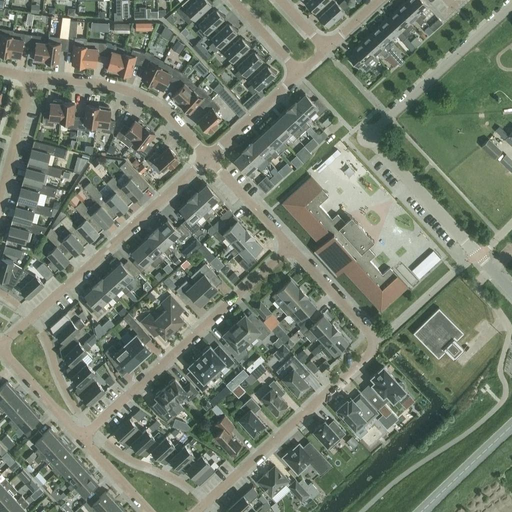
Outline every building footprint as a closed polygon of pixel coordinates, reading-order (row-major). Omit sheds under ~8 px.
[(189,23),(194,18),(208,6),(213,1),(212,1),(210,0),(185,0),(181,4),(189,12),(184,17),(189,23)] [(307,0),(309,2),(308,3),(309,5),(308,6),(313,12),(312,12),(313,13),(318,8),(326,0),(307,0)] [(334,0),(326,0),(318,8),(322,13),(320,14),(322,16),(321,17),(322,19),(321,20),(326,26),(325,26),(326,27),(333,20),(335,22),(341,17),(339,15),(349,5),(344,0),(343,0),(339,4),(334,0)] [(422,19),(423,19),(426,15),(422,12),(428,6),(422,0),(409,0),(407,2),(422,19)] [(422,19),(407,2),(405,5),(403,4),(397,9),(410,23),(414,19),(420,24),(424,20),(423,19),(422,19)] [(202,37),(207,32),(220,20),(226,15),(225,15),(219,10),(218,11),(216,10),(215,11),(213,9),(212,11),(208,6),(194,18),(202,26),(196,31),(202,37)] [(392,16),(390,18),(406,37),(411,33),(409,31),(414,26),(410,23),(397,9),(391,14),(392,16)] [(122,20),(122,12),(116,12),(114,12),(114,16),(116,16),(116,20),(122,20)] [(380,25),(392,39),(397,35),(402,41),(406,37),(390,18),(387,21),(386,20),(380,25)] [(438,18),(429,26),(433,30),(442,22),(438,18)] [(218,48),(233,34),(238,30),(238,29),(232,24),(231,25),(229,24),(228,25),(226,23),(224,25),(220,20),(207,32),(215,41),(209,45),(215,51),(218,48)] [(54,21),(52,33),(65,34),(67,23),(54,21)] [(372,35),(389,53),(393,49),(387,43),(392,39),(380,25),(374,31),(375,32),(372,35)] [(182,33),(190,43),(198,37),(190,26),(182,33)] [(424,30),(428,35),(433,31),(428,26),(424,30)] [(6,29),(0,27),(0,52),(8,54),(11,37),(12,37),(12,36),(5,35),(6,29)] [(8,54),(8,56),(18,58),(18,55),(20,56),(22,45),(29,46),(31,34),(19,32),(18,38),(12,37),(11,37),(8,54)] [(46,62),(46,60),(48,42),(41,41),(42,36),(31,34),(29,46),(35,47),(34,58),(36,58),(35,61),(46,62)] [(233,34),(218,48),(225,57),(228,55),(233,60),(246,48),(251,44),(251,43),(250,43),(244,38),(243,39),(242,38),(241,39),(239,37),(237,39),(233,34)] [(46,60),(58,62),(59,49),(66,50),(67,38),(49,35),(48,41),(48,42),(46,60)] [(362,41),(374,55),(379,51),(384,57),(389,53),(372,35),(369,37),(368,36),(362,41)] [(72,63),(84,64),(85,46),(86,46),(86,38),(68,36),(67,38),(66,50),(73,50),(72,63)] [(104,54),(106,42),(93,41),(93,47),(86,46),(85,46),(84,64),(83,66),(94,67),(94,64),(96,64),(97,53),(104,54)] [(374,55),(362,41),(356,47),(357,48),(354,51),(355,52),(349,57),(358,67),(360,65),(365,71),(378,59),(374,55)] [(411,41),(406,45),(411,50),(415,47),(414,45),(411,41)] [(123,53),(117,51),(118,46),(106,42),(104,54),(110,56),(107,67),(109,67),(108,70),(118,73),(119,71),(118,71),(123,53)] [(192,48),(196,54),(203,50),(199,43),(192,48)] [(123,52),(123,53),(118,71),(119,71),(130,74),(134,61),(140,63),(145,52),(132,48),(130,54),(123,52)] [(240,79),(246,74),(259,62),(264,58),(264,57),(263,57),(257,52),(256,53),(255,52),(253,53),(252,51),(250,53),(246,48),(233,60),(240,69),(235,74),(240,79)] [(145,52),(140,63),(147,66),(141,78),(152,83),(152,84),(160,67),(162,62),(163,61),(156,58),(153,56),(154,54),(146,50),(145,52)] [(181,68),(188,55),(181,52),(180,54),(171,50),(165,61),(181,68)] [(398,63),(393,58),(392,57),(388,61),(394,67),(398,63)] [(152,84),(152,83),(151,85),(160,90),(161,87),(163,88),(168,78),(175,82),(182,71),(169,65),(162,62),(160,67),(152,84)] [(259,62),(246,74),(253,83),(248,88),(253,93),(264,84),(266,86),(271,81),(269,79),(277,72),(276,71),(270,66),(269,67),(268,66),(266,67),(264,65),(263,67),(259,62)] [(206,70),(201,74),(207,81),(212,76),(206,70)] [(182,71),(175,82),(180,87),(172,95),(174,96),(172,98),(180,105),(181,104),(194,89),(197,86),(192,81),(182,71)] [(198,85),(197,86),(194,89),(181,104),(189,112),(198,102),(203,107),(212,98),(203,90),(198,85)] [(231,95),(223,87),(217,93),(224,100),(225,100),(231,95)] [(264,94),(259,88),(253,93),(252,95),(257,101),(264,94)] [(296,102),(309,115),(314,110),(319,115),(327,108),(318,98),(313,102),(305,93),(296,102)] [(212,98),(203,107),(208,111),(198,120),(206,129),(208,128),(210,130),(217,123),(215,121),(220,116),(216,111),(220,107),(212,98)] [(61,121),(63,100),(53,99),(52,102),(50,101),(49,112),(43,112),(42,124),(53,125),(54,119),(60,119),(60,121),(61,121)] [(77,129),(79,117),(73,116),(74,103),(63,102),(63,100),(61,121),(68,121),(67,127),(77,129)] [(287,110),(300,124),(305,129),(309,125),(304,120),(309,115),(296,102),(287,110)] [(89,124),(96,125),(99,104),(98,106),(87,105),(85,118),(79,117),(77,129),(81,129),(88,130),(89,124)] [(99,104),(96,125),(96,124),(103,125),(102,131),(113,133),(115,121),(109,120),(110,109),(108,109),(109,106),(99,104)] [(32,116),(37,118),(41,110),(32,107),(31,111),(34,112),(32,116)] [(280,119),(296,137),(301,134),(295,128),(300,124),(287,110),(281,115),(282,117),(280,119)] [(133,141),(146,124),(139,118),(137,120),(135,119),(128,128),(124,124),(115,135),(129,146),(133,141)] [(269,126),(282,140),(287,135),(292,141),(296,137),(280,119),(277,122),(276,121),(269,126)] [(146,124),(133,141),(139,145),(135,150),(144,157),(151,147),(146,144),(155,133),(145,126),(147,124),(146,124)] [(265,133),(262,136),(279,154),(283,150),(287,146),(282,140),(269,126),(264,132),(265,133)] [(319,143),(323,139),(321,137),(319,135),(316,132),(312,136),(313,137),(319,143)] [(274,158),(279,154),(262,136),(259,138),(258,137),(252,143),(264,156),(269,152),(274,158)] [(309,151),(310,152),(319,143),(313,137),(304,146),(309,151)] [(34,140),(28,159),(46,164),(50,153),(65,157),(67,149),(34,140)] [(495,158),(500,152),(487,140),(482,146),(495,158)] [(252,143),(243,151),(256,164),(260,160),(266,166),(270,162),(264,156),(252,143)] [(303,162),(311,154),(303,145),(294,153),(297,156),(299,158),(303,162)] [(177,156),(169,147),(159,156),(155,151),(146,159),(153,168),(158,163),(163,169),(168,164),(170,166),(178,159),(176,157),(177,156)] [(256,164),(243,151),(234,159),(251,178),(255,174),(250,169),(256,164)] [(511,161),(505,155),(499,160),(511,171),(511,161)] [(297,168),(303,162),(299,158),(297,156),(291,161),(293,163),(295,165),(297,168)] [(96,158),(91,162),(97,168),(102,164),(96,158)] [(25,171),(23,179),(41,184),(41,183),(44,172),(60,177),(62,169),(46,164),(28,159),(28,160),(30,160),(27,172),(25,171)] [(135,159),(131,163),(134,166),(135,167),(139,163),(135,159)] [(130,178),(121,185),(121,186),(134,199),(140,194),(138,193),(147,184),(125,160),(119,166),(130,178)] [(136,168),(140,173),(141,173),(147,168),(142,163),(136,168)] [(283,167),(288,172),(292,168),(288,164),(287,163),(282,166),(283,167)] [(274,177),(278,181),(283,176),(279,172),(278,171),(273,175),(274,177)] [(263,191),(265,193),(274,184),(270,180),(269,179),(265,175),(257,184),(261,188),(263,191)] [(113,189),(104,197),(119,213),(125,208),(124,206),(127,203),(132,198),(134,200),(134,199),(121,186),(121,185),(112,176),(106,182),(113,189)] [(313,236),(320,244),(316,248),(338,272),(342,269),(349,276),(370,299),(374,296),(384,307),(407,286),(389,267),(382,273),(369,259),(375,254),(367,245),(367,246),(364,243),(368,239),(365,236),(367,235),(362,228),(356,223),(354,224),(351,221),(347,225),(345,222),(337,213),(331,218),(319,204),(328,195),(311,176),(283,201),(294,212),(292,213),(313,236)] [(41,184),(23,179),(25,180),(22,191),(20,190),(18,198),(36,203),(39,192),(54,196),(57,188),(41,183),(41,184)] [(88,209),(104,227),(110,221),(109,220),(117,212),(119,213),(104,197),(90,181),(83,187),(96,201),(88,208),(88,209)] [(197,192),(210,205),(215,201),(220,205),(223,202),(206,183),(197,192)] [(210,205),(197,192),(188,200),(201,214),(206,219),(211,215),(205,210),(210,205)] [(53,208),(36,203),(18,198),(19,199),(16,210),(14,210),(12,217),(30,222),(33,211),(51,216),(53,208)] [(201,214),(188,200),(179,208),(188,217),(182,222),(192,234),(201,225),(196,219),(201,214)] [(77,226),(90,240),(95,235),(94,233),(103,225),(104,227),(88,209),(88,208),(81,201),(75,206),(85,218),(77,226)] [(233,213),(229,208),(220,216),(224,221),(233,213)] [(61,209),(50,227),(52,228),(60,221),(71,232),(62,239),(62,240),(75,254),(81,248),(79,247),(88,239),(89,240),(90,240),(77,226),(61,209)] [(30,222),(12,217),(12,218),(14,218),(11,230),(9,229),(5,243),(17,246),(18,240),(25,242),(28,230),(42,234),(47,227),(30,222)] [(158,227),(171,241),(176,236),(181,241),(189,234),(180,224),(176,228),(167,219),(158,227)] [(231,241),(245,229),(237,220),(228,228),(224,224),(213,234),(220,242),(227,236),(231,241)] [(62,240),(62,239),(52,228),(50,227),(46,234),(56,245),(47,253),(52,259),(47,263),(55,271),(66,262),(65,260),(68,257),(73,252),(74,254),(75,254),(62,240)] [(171,241),(158,227),(150,235),(162,249),(167,255),(171,251),(166,245),(171,241)] [(245,229),(231,241),(236,246),(230,251),(234,256),(238,252),(253,238),(245,229)] [(162,249),(150,235),(144,241),(145,242),(142,245),(158,263),(163,259),(157,253),(162,249)] [(253,238),(238,252),(243,257),(238,261),(246,270),(257,260),(253,255),(262,247),(253,238)] [(203,243),(197,248),(209,262),(215,257),(203,243)] [(158,263),(142,245),(139,247),(138,246),(132,252),(137,258),(133,262),(141,271),(146,267),(145,265),(149,261),(154,267),(158,263)] [(7,249),(6,258),(24,261),(26,252),(7,249)] [(42,253),(35,249),(32,254),(39,258),(42,253)] [(11,289),(23,269),(13,262),(13,261),(2,257),(3,255),(2,254),(0,262),(0,277),(7,279),(4,284),(1,283),(11,289)] [(113,271),(129,290),(133,286),(128,280),(133,276),(134,278),(139,273),(130,264),(126,268),(120,262),(114,268),(115,269),(113,271)] [(184,273),(192,267),(188,262),(180,268),(184,273)] [(195,281),(209,296),(218,288),(209,279),(215,273),(205,262),(190,276),(195,281)] [(34,275),(23,269),(11,289),(20,295),(20,294),(18,293),(21,288),(28,296),(25,299),(26,299),(43,283),(35,274),(34,275)] [(49,269),(43,275),(47,280),(53,274),(49,269)] [(103,278),(115,292),(120,288),(125,293),(129,290),(113,271),(110,274),(109,273),(103,278)] [(103,278),(94,286),(106,300),(111,296),(116,302),(120,298),(115,292),(103,278)] [(285,300),(299,287),(290,278),(272,295),(275,299),(274,300),(279,305),(285,300)] [(209,296),(195,281),(191,285),(186,280),(175,289),(185,300),(191,295),(200,304),(209,296)] [(106,300),(94,286),(85,295),(93,304),(88,308),(97,317),(106,309),(102,304),(106,300)] [(307,296),(299,287),(285,300),(279,305),(287,314),(288,313),(293,309),(307,296)] [(161,313),(174,328),(184,319),(178,313),(183,308),(170,294),(161,302),(167,308),(161,313)] [(293,319),(301,327),(310,318),(306,314),(315,305),(307,296),(293,309),(288,313),(293,319)] [(260,300),(253,306),(264,319),(271,312),(260,300)] [(454,359),(464,349),(457,341),(465,333),(439,307),(413,333),(438,359),(446,351),(454,359)] [(59,347),(79,329),(85,324),(80,318),(74,324),(65,314),(67,312),(67,311),(50,327),(56,338),(55,336),(57,334),(64,342),(59,347)] [(143,328),(128,312),(123,317),(138,333),(143,328)] [(234,324),(249,340),(254,335),(262,339),(270,331),(258,318),(253,322),(243,312),(238,317),(239,318),(234,324)] [(174,328),(161,313),(155,319),(149,313),(141,321),(154,335),(159,331),(165,337),(166,335),(167,337),(172,333),(171,331),(174,328)] [(318,336),(331,323),(323,314),(314,322),(310,318),(301,327),(299,328),(311,342),(318,336)] [(99,323),(94,327),(98,340),(109,330),(104,324),(102,326),(99,323)] [(340,332),(331,323),(318,336),(322,340),(316,346),(320,350),(321,349),(340,332)] [(249,340),(234,324),(230,328),(228,326),(223,331),(224,333),(223,334),(231,343),(226,347),(239,360),(247,353),(244,345),(249,340)] [(66,369),(87,350),(91,346),(86,341),(82,345),(73,335),(79,329),(59,347),(63,360),(64,360),(63,357),(65,356),(72,363),(66,369)] [(340,332),(321,349),(329,358),(348,341),(340,332)] [(125,343),(140,359),(143,356),(145,358),(151,353),(149,351),(150,350),(136,334),(125,343)] [(140,359),(125,343),(117,350),(112,345),(105,351),(118,370),(125,364),(129,369),(130,368),(132,370),(137,365),(136,363),(140,359)] [(289,351),(283,344),(277,349),(283,356),(289,351)] [(199,355),(218,376),(222,372),(220,369),(226,364),(228,366),(233,361),(223,349),(218,354),(210,345),(209,347),(207,345),(203,350),(204,351),(199,355)] [(75,389),(94,371),(81,356),(87,350),(66,369),(71,381),(72,380),(71,378),(72,377),(79,384),(75,388),(75,389)] [(304,366),(294,354),(276,370),(298,394),(309,384),(299,373),(300,372),(299,371),(304,366)] [(218,376),(199,355),(195,360),(193,358),(189,362),(190,364),(189,365),(196,373),(191,378),(202,390),(208,385),(205,382),(211,377),(214,379),(218,376)] [(260,355),(246,368),(250,372),(264,359),(260,355)] [(310,359),(305,363),(314,372),(318,368),(310,359)] [(261,363),(255,368),(260,373),(265,368),(261,363)] [(383,366),(371,377),(372,377),(373,379),(375,381),(373,383),(372,384),(373,384),(385,398),(386,397),(388,395),(393,400),(392,400),(393,401),(394,400),(397,397),(401,402),(409,395),(404,390),(405,390),(405,389),(404,389),(403,388),(404,386),(403,384),(402,382),(400,382),(398,382),(384,366),(383,366)] [(243,368),(225,384),(226,384),(231,390),(248,374),(243,368)] [(94,371),(75,389),(81,399),(82,399),(81,397),(82,396),(89,403),(86,406),(87,407),(105,390),(91,375),(95,371),(94,371)] [(165,387),(177,401),(184,395),(188,400),(198,391),(189,382),(185,387),(183,387),(174,378),(173,379),(172,379),(168,382),(168,383),(165,387)] [(272,388),(261,398),(275,414),(287,403),(278,393),(282,389),(273,379),(268,384),(272,388)] [(0,403),(16,389),(7,380),(0,386),(0,403)] [(177,401),(165,387),(161,390),(159,390),(156,393),(156,394),(156,395),(155,396),(163,405),(163,407),(156,413),(167,421),(176,413),(170,407),(177,401)] [(9,412),(24,398),(16,389),(0,403),(0,410),(4,407),(9,412)] [(485,389),(480,393),(486,400),(490,396),(485,389)] [(368,397),(377,408),(384,402),(374,391),(368,397)] [(363,425),(378,412),(363,395),(357,401),(355,399),(354,400),(351,398),(348,401),(347,399),(337,409),(349,421),(347,423),(354,430),(361,423),(363,425)] [(260,407),(251,396),(240,406),(245,412),(239,418),(253,435),(265,424),(255,412),(260,407)] [(24,398),(9,412),(13,417),(8,421),(12,425),(32,407),(24,398)] [(218,406),(212,410),(218,418),(224,413),(218,406)] [(32,407),(12,425),(15,429),(20,425),(25,430),(23,431),(28,436),(36,427),(32,423),(40,416),(32,407)] [(234,426),(224,415),(214,424),(220,430),(214,436),(231,455),(243,444),(230,430),(234,426)] [(127,446),(146,429),(142,432),(129,418),(111,435),(115,432),(122,440),(120,441),(118,440),(127,446)] [(324,420),(313,430),(327,446),(338,436),(340,438),(345,433),(333,419),(328,424),(324,420)] [(38,454),(58,436),(50,427),(43,434),(38,430),(30,438),(34,443),(36,441),(40,446),(35,451),(38,454)] [(159,443),(146,429),(127,446),(132,442),(139,450),(137,451),(135,450),(135,451),(145,456),(166,436),(159,443)] [(51,459),(67,445),(58,436),(38,454),(42,458),(47,454),(51,459)] [(174,445),(166,436),(145,456),(146,456),(152,450),(159,458),(157,459),(155,458),(155,459),(165,463),(185,445),(182,447),(177,442),(174,445)] [(1,442),(10,452),(16,446),(7,437),(1,442)] [(299,443),(284,457),(298,472),(301,470),(302,471),(307,466),(305,465),(309,462),(320,474),(330,464),(311,443),(304,449),(299,443)] [(55,472),(75,454),(67,445),(51,459),(56,464),(51,468),(55,472)] [(197,459),(185,445),(165,463),(166,463),(171,459),(177,466),(176,468),(174,467),(183,473),(202,456),(201,455),(197,459)] [(30,463),(37,456),(34,452),(26,459),(30,463)] [(68,477),(83,463),(75,454),(55,472),(58,476),(63,472),(68,477)] [(202,456),(183,473),(187,469),(194,477),(192,478),(191,477),(190,478),(199,484),(215,470),(202,456)] [(11,479),(19,466),(14,462),(5,476),(11,479)] [(83,463),(68,477),(72,482),(67,486),(71,490),(91,472),(83,463)] [(275,465),(258,481),(265,489),(264,491),(268,495),(270,494),(271,496),(288,480),(275,465)] [(17,474),(25,483),(31,477),(23,468),(17,474)] [(33,476),(41,485),(45,481),(46,480),(38,471),(33,476)] [(87,500),(95,492),(91,488),(99,481),(91,472),(71,490),(75,494),(79,489),(84,494),(82,496),(87,500)] [(1,482),(0,481),(0,489),(9,481),(6,478),(1,482)] [(309,494),(298,482),(295,479),(288,486),(301,500),(309,494)] [(302,479),(298,482),(309,494),(312,497),(319,491),(310,482),(308,485),(302,479)] [(0,505),(12,495),(17,490),(13,485),(9,481),(0,489),(0,505)] [(43,489),(52,498),(57,493),(48,484),(43,489)] [(254,511),(256,510),(250,504),(251,503),(249,502),(258,493),(252,486),(225,511),(226,511),(229,508),(231,511),(254,511)] [(100,511),(115,499),(107,490),(99,497),(95,492),(87,500),(91,505),(92,504),(97,509),(92,511),(100,511)] [(60,494),(55,499),(57,502),(66,494),(63,491),(60,494)] [(12,495),(0,505),(0,508),(3,511),(11,511),(25,499),(22,495),(17,500),(12,495)] [(29,503),(25,499),(11,511),(28,511),(24,508),(29,503)] [(118,511),(123,508),(115,499),(100,511),(118,511)] [(256,510),(254,511),(262,511),(264,511),(265,511),(271,506),(267,501),(256,510)]
